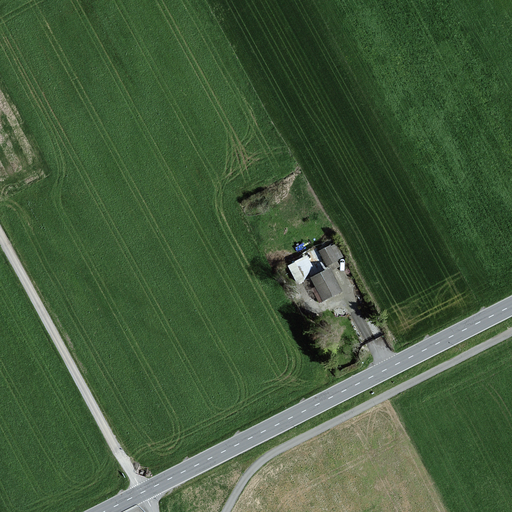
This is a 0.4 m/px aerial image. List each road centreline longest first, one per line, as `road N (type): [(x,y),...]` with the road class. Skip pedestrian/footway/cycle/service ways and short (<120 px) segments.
road 1 (primary): [(511,305),(143,492)]
road 2 (unclassified): [(226,511),(261,459),(511,332)]
road 3 (track): [(143,492),(0,233)]
